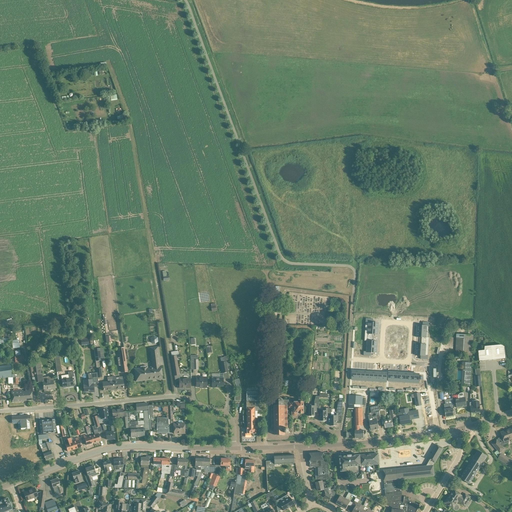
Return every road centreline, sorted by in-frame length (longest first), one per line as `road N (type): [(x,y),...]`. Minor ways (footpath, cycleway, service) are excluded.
road 1 (residential): [(0,410),(185,397),(234,419),(233,450)]
road 2 (track): [(268,398),(277,297),(288,291),(347,301),(346,392)]
road 3 (tertiary): [(11,484),(119,448),(233,450)]
road 4 (track): [(478,0),(411,14),(324,0)]
